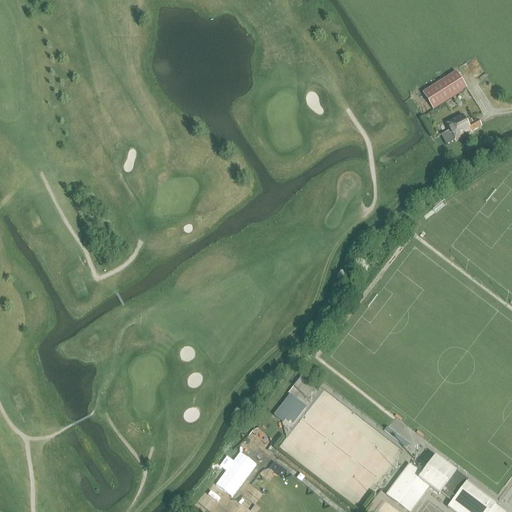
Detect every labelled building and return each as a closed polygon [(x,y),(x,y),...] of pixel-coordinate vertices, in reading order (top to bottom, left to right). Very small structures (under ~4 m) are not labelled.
[(434,111),(467,90),(456,72),(423,94),(434,111)] [(472,123),(470,121),(466,123),(462,116),(447,124),(451,131),(442,136),(446,145),(455,140),(456,142),(472,133),(471,133),(482,127),(478,120),(472,123)] [(274,417),(283,423),(286,420),(298,404),(299,402),(290,395),(274,417)] [(403,448),(407,444),(388,426),(383,430),(403,448)] [(440,493),(452,502),(448,508),(453,511),(503,511),(454,475),(456,473),(435,457),(423,473),(421,472),(420,473),(410,465),(387,496),(407,511),(410,511),(429,488),(439,496),(440,493)]
